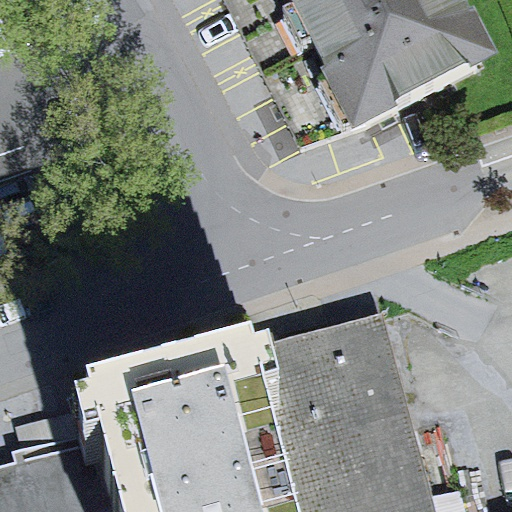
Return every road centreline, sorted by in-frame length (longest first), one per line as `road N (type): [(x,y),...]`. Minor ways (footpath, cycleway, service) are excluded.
road 1 (residential): [(511,175),(335,234),(225,240)]
road 2 (residential): [(106,0),(197,169),(225,240)]
road 3 (residential): [(225,240),(123,307),(0,350)]
